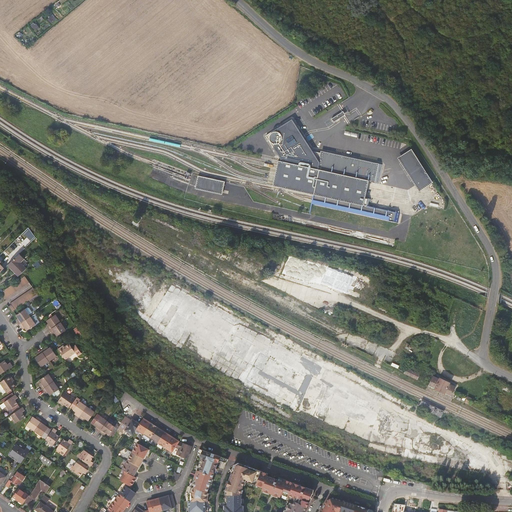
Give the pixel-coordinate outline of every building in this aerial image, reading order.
[(334,122),(342,117),(340,114),(332,119),(334,122)] [(382,165),(333,154),(331,167),(323,165),(325,154),(321,153),(310,151),(291,119),(264,136),(278,158),(278,161),(276,161),(270,185),(312,195),(310,203),(397,223),(399,213),(369,206),(370,199),(364,197),(368,182),(378,184),(382,165)] [(398,158),(416,186),(427,178),(410,150),(398,158)] [(331,167),(333,154),(321,151),(321,153),(325,154),(323,165),(331,167)] [(224,182),(194,176),(191,188),(221,195),(224,182)] [(427,178),(416,186),(420,191),(431,184),(427,178)] [(25,260),(20,255),(16,259),(12,262),(11,264),(15,268),(13,269),(16,271),(24,265),(22,263),(25,260)] [(25,266),(24,265),(16,271),(19,275),(21,273),(22,275),(28,269),(25,266)] [(30,282),(26,275),(1,292),(1,293),(5,299),(30,282)] [(12,304),(10,305),(13,311),(38,293),(34,287),(12,303),(12,304)] [(19,317),(18,318),(19,320),(18,321),(22,327),(23,326),(25,328),(26,327),(28,330),(36,325),(25,309),(17,314),(19,317)] [(49,324),(48,325),(49,327),(48,328),(52,334),(53,333),(55,335),(56,334),(58,337),(66,331),(56,316),(47,321),(49,324)] [(69,343),(65,346),(63,348),(62,347),(58,349),(65,359),(75,352),(69,343)] [(49,349),(48,347),(47,349),(46,348),(39,352),(40,353),(38,355),(39,356),(36,357),(42,366),(58,355),(52,347),(49,349)] [(9,365),(6,360),(0,364),(0,370),(3,374),(14,366),(11,363),(9,365)] [(417,379),(420,373),(407,367),(404,373),(417,379)] [(42,382),(41,383),(42,385),(41,386),(45,392),(46,391),(48,393),(49,393),(51,395),(59,389),(49,374),(40,380),(42,382)] [(11,376),(0,382),(0,389),(4,395),(17,387),(14,382),(15,381),(11,376)] [(440,379),(433,376),(429,385),(435,388),(446,393),(452,396),(456,386),(450,384),(451,382),(440,377),(440,379)] [(343,394),(355,398),(358,392),(345,387),(343,394)] [(70,406),(75,398),(65,391),(58,401),(61,403),(62,402),(64,404),(69,407),(70,406)] [(8,412),(18,405),(15,400),(18,398),(16,395),(4,403),(7,406),(6,407),(8,412)] [(76,397),(75,398),(70,406),(76,411),(76,412),(77,413),(77,414),(83,419),(84,418),(86,419),(86,418),(89,420),(95,411),(76,397)] [(421,400),(420,403),(423,405),(422,408),(430,412),(434,406),(421,400)] [(445,411),(434,406),(430,412),(442,417),(445,411)] [(23,413),(25,411),(23,408),(12,415),(14,419),(13,420),(15,424),(26,417),(23,413)] [(100,431),(108,420),(98,413),(92,422),(94,423),(97,425),(96,426),(98,428),(97,429),(100,431)] [(139,422),(136,427),(143,432),(150,421),(143,416),(139,422)] [(45,426),(46,424),(36,417),(35,419),(32,417),(26,425),(45,439),(51,431),(45,426)] [(132,417),(125,428),(132,433),(136,427),(139,422),(132,417)] [(116,426),(108,420),(100,431),(103,433),(104,432),(106,434),(107,433),(110,434),(113,430),(116,426)] [(150,421),(143,432),(150,437),(157,426),(150,421)] [(157,426),(150,437),(157,441),(165,430),(157,426)] [(54,428),(46,440),(50,442),(49,444),(53,447),(60,437),(56,433),(58,431),(54,428)] [(165,430),(157,441),(164,446),(172,435),(165,430)] [(172,435),(164,446),(172,451),(175,446),(179,440),(172,435)] [(64,439),(57,449),(61,452),(62,451),(66,453),(74,442),(70,440),(68,442),(64,439)] [(182,441),(179,440),(175,446),(178,447),(176,453),(187,457),(192,445),(182,441)] [(137,442),(132,451),(143,457),(148,448),(144,446),(137,442)] [(16,445),(10,454),(19,461),(18,462),(21,464),(31,451),(28,449),(26,452),(16,445)] [(221,460),(226,462),(228,458),(199,447),(198,451),(199,451),(200,454),(200,455),(201,456),(187,495),(188,495),(188,506),(187,506),(187,511),(208,511),(208,506),(206,506),(206,495),(206,494),(207,490),(218,461),(221,460)] [(395,456),(456,469),(458,461),(397,448),(395,456)] [(91,461),(94,456),(90,453),(89,453),(84,449),(81,453),(83,454),(82,454),(87,458),(91,461)] [(132,451),(127,459),(138,466),(143,457),(132,451)] [(91,466),(93,462),(91,461),(87,458),(82,454),(80,458),(91,466)] [(50,467),(53,462),(43,455),(40,459),(50,467)] [(138,466),(127,459),(122,468),(124,470),(133,475),(138,466)] [(261,470),(238,461),(234,463),(233,467),(234,468),(233,472),(232,471),(225,488),(226,489),(226,493),(226,505),(224,505),(223,511),(243,511),(244,505),(242,505),(242,493),(240,493),(245,480),(263,486),(262,489),(288,498),(287,500),(290,501),(284,511),(304,511),(313,497),(312,496),(313,493),(314,493),(314,488),(279,476),(278,478),(268,474),(268,472),(261,470)] [(462,461),(461,468),(469,470),(471,463),(462,461)] [(88,470),(77,462),(74,467),(72,466),(70,469),(80,476),(83,472),(85,474),(88,470)] [(133,475),(124,470),(119,479),(126,483),(130,485),(131,485),(136,476),(133,475)] [(19,471),(16,474),(24,480),(27,476),(19,471)] [(24,480),(16,474),(12,480),(14,482),(20,486),(24,480)] [(46,492),(50,487),(41,480),(37,486),(30,496),(29,497),(26,501),(29,504),(33,498),(35,499),(42,489),(46,492)] [(129,487),(130,485),(126,483),(125,484),(123,487),(119,493),(130,500),(136,492),(129,487)] [(23,505),(26,501),(29,497),(22,492),(19,489),(13,497),(23,505)] [(130,500),(119,493),(113,501),(124,509),(130,500)] [(172,493),(159,497),(162,510),(175,506),(172,493)] [(50,499),(44,495),(35,509),(38,511),(54,511),(55,511),(45,505),(50,499)] [(146,500),(148,509),(144,510),(146,511),(153,511),(162,510),(159,497),(146,500)] [(374,511),(373,510),(370,510),(370,509),(334,498),(328,500),(321,511),(374,511)] [(121,511),(124,509),(113,501),(111,503),(107,509),(111,511),(121,511)]
